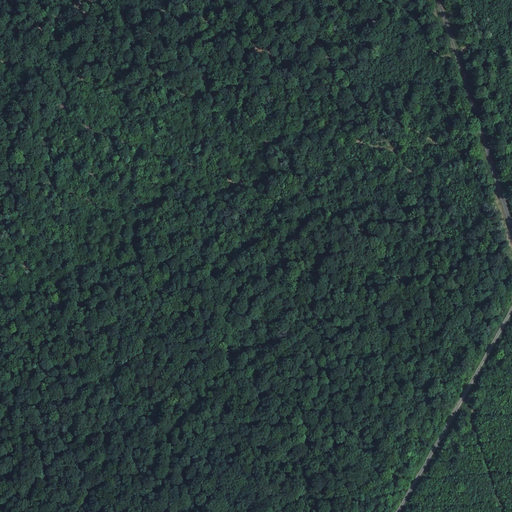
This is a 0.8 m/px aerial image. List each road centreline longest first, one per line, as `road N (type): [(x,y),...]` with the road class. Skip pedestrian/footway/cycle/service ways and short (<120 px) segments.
road 1 (track): [(438,0),(511,231)]
road 2 (track): [(396,511),(463,395)]
